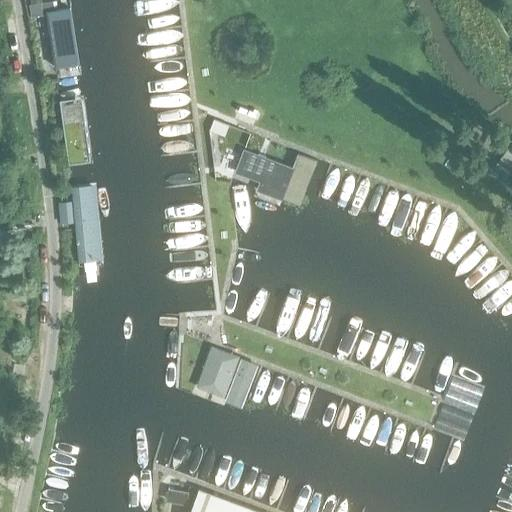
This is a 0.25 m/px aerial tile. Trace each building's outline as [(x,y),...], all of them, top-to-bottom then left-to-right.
[(42,2),(30,4),(32,16),(43,14),(43,8),(42,2)] [(78,67),(68,7),(45,10),(54,71),(78,67)] [(89,151),(81,96),(63,99),(71,154),(89,151)] [(511,139),(498,159),(511,169),(511,139)] [(295,164),(248,147),(241,164),(288,181),(295,164)] [(100,249),(94,201),(89,187),(80,188),(78,202),(84,252),(85,256),(86,256),(87,261),(98,259),(98,255),(99,254),(100,249)] [(74,201),(60,202),(61,213),(75,211),(74,201)] [(193,390),(222,400),(236,361),(207,351),(193,390)] [(227,401),(241,406),(257,366),(242,360),(227,401)] [(258,511),(198,489),(189,511),(258,511)]
